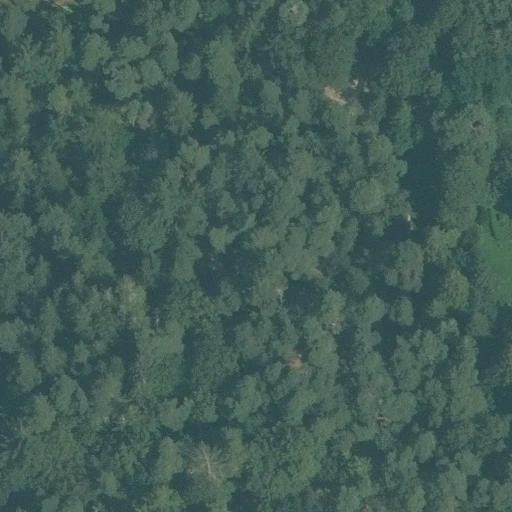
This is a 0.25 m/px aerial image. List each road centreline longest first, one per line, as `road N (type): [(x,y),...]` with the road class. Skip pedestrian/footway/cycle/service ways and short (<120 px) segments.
road 1 (track): [(0,188),(115,162),(357,83)]
road 2 (track): [(115,162),(156,234),(167,275),(212,346),(225,381),(226,430)]
road 3 (track): [(226,430),(273,454),(511,434)]
road 4 (track): [(9,511),(154,445),(226,430)]
road 5 (track): [(357,83),(417,114),(470,110),(511,95)]
road 6 (track): [(462,0),(357,83)]
